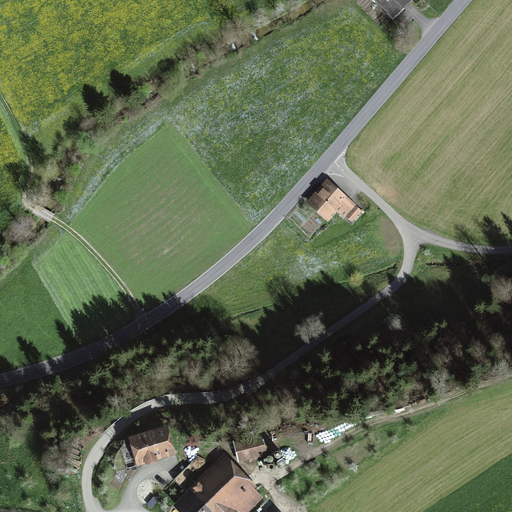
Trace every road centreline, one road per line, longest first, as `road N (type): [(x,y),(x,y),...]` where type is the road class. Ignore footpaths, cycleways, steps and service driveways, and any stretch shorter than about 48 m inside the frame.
road 1 (unclassified): [(412,235),(400,279),(262,377),(220,395),(158,402),(119,424),(90,465),(91,511)]
road 2 (tertiary): [(0,380),(97,348),(161,312),(245,246),(329,157)]
road 3 (tertiary): [(329,157),(462,0)]
road 4 (track): [(264,480),(358,427),(439,403)]
road 5 (track): [(25,204),(101,259),(146,321)]
